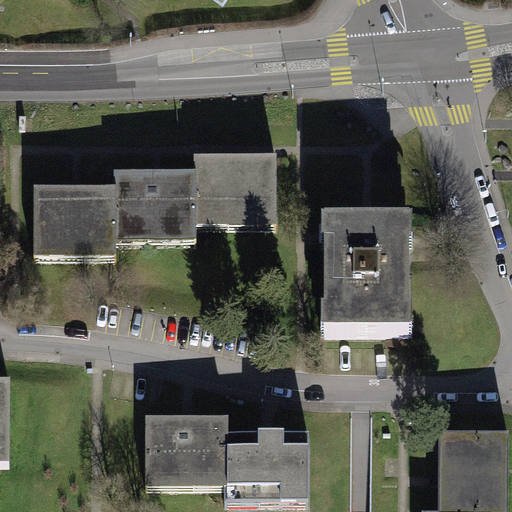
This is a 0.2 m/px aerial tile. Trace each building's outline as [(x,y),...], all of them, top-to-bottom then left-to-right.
[(76,202),(33,201),(32,275),(117,277),(117,258),(197,259),(197,243),(274,244),(275,170),(236,170),(196,169),(195,189),(154,188),(112,188),(112,202),(76,202)] [(409,235),(324,235),(323,345),(409,345),(409,235)] [(11,388),(0,388),(0,473),(12,473),(11,388)] [(233,427),(146,425),(144,495),(227,497),(227,511),(314,511),(316,448),(232,446),(233,427)] [(511,511),(511,448),(452,448),(451,511),(511,511)]
